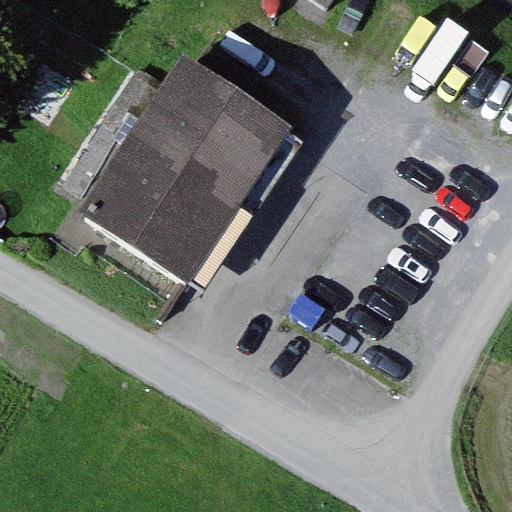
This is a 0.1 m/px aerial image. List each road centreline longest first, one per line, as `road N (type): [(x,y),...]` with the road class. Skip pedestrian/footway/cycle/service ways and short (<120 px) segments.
road 1 (unclassified): [(0,256),(422,511)]
road 2 (track): [(388,489),(511,284)]
